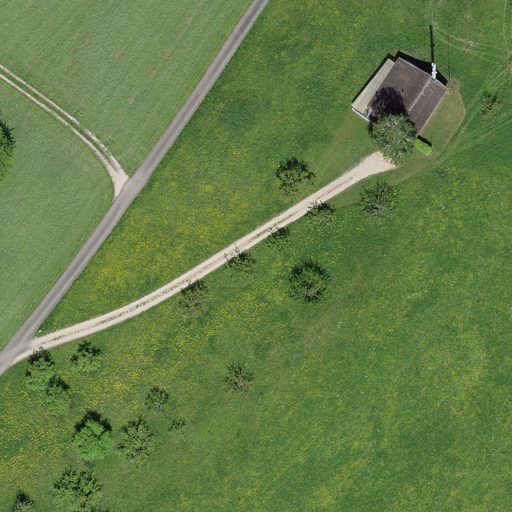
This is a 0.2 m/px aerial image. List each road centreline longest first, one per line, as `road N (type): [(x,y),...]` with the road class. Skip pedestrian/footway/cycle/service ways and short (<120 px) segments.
road 1 (track): [(12,344),(131,192),(259,0)]
road 2 (track): [(0,71),(104,154),(131,192)]
